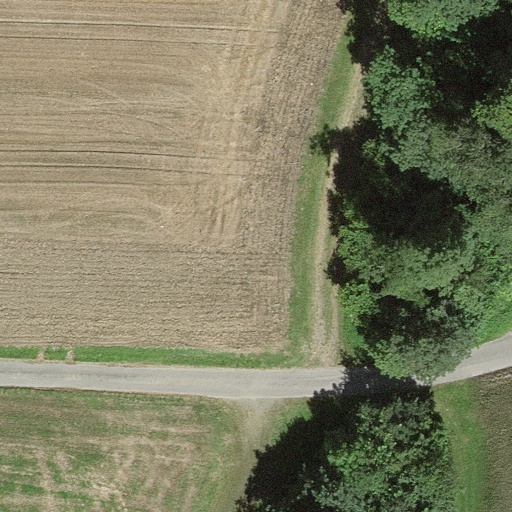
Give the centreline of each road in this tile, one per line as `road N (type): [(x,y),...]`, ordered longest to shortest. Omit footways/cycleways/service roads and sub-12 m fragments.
road 1 (track): [(0,351),(321,369),(402,367),(511,343)]
road 2 (track): [(321,369),(333,186),(396,0)]
